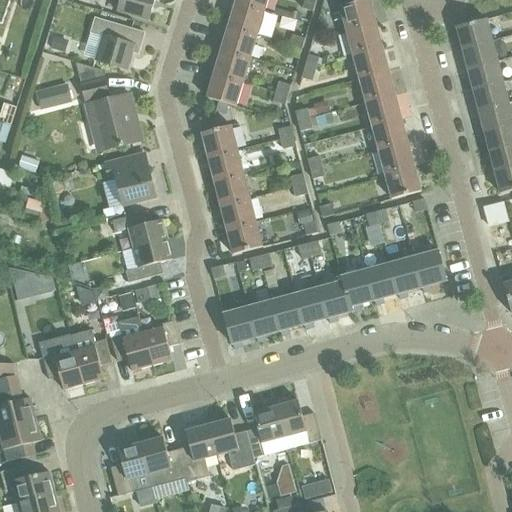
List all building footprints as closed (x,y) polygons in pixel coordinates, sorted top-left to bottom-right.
[(149,22),(155,0),(121,0),(118,13),(149,22)] [(237,0),(236,3),(265,12),(269,0),(237,0)] [(313,12),(317,1),(313,0),(305,0),(303,9),(313,12)] [(347,33),(377,25),(370,0),(341,8),(347,33)] [(265,12),(236,3),(229,27),(258,36),(265,12)] [(91,34),(87,47),(99,51),(96,60),(128,70),(133,54),(139,55),(146,33),(95,18),(91,34)] [(463,50),(493,42),(487,20),(457,28),(463,50)] [(383,49),(377,25),(347,33),(354,57),(383,49)] [(258,36),(229,27),(222,51),(251,59),(258,36)] [(324,45),(327,33),(316,30),(313,42),(324,45)] [(66,52),(69,40),(56,36),(52,48),(66,52)] [(294,36),(291,46),(303,49),(306,39),(294,36)] [(493,42),(463,50),(468,70),(498,63),(493,42)] [(303,49),(291,46),(288,55),(300,59),(303,49)] [(383,49),(354,57),(360,80),(390,72),(383,49)] [(251,59),(222,51),(215,74),(244,83),(251,59)] [(306,67),(316,70),(319,59),(309,56),(306,67)] [(86,102),(109,95),(103,71),(76,63),(86,102)] [(504,83),(498,63),(468,70),(474,91),(504,83)] [(313,82),(316,70),(306,67),(304,73),(302,79),(306,80),(313,82)] [(390,72),(360,80),(367,104),(396,96),(390,72)] [(244,83),(215,74),(208,99),(237,108),(244,83)] [(277,93),(289,96),(292,87),(280,83),(277,93)] [(504,83),(474,91),(479,112),(509,104),(504,83)] [(42,109),(72,101),(68,84),(37,92),(42,109)] [(289,96),(277,93),(274,103),(286,106),(289,96)] [(136,115),(131,95),(90,105),(102,152),(139,143),(132,116),(136,115)] [(396,96),(367,104),(373,128),(402,120),(396,96)] [(328,103),(314,107),(315,109),(317,117),(330,113),(328,103)] [(511,114),(509,104),(479,112),(485,132),(511,124),(511,114)] [(308,109),(296,113),(297,118),(298,123),(310,119),(317,118),(317,117),(315,109),(308,111),(308,109)] [(320,127),(333,124),(331,114),(317,118),(319,126),(320,127)] [(310,119),(298,123),(299,126),(301,132),(308,131),(313,129),(313,128),(319,126),(317,118),(310,119)] [(409,144),(402,120),(373,128),(379,152),(409,144)] [(0,124),(0,141),(4,143),(8,127),(0,124)] [(511,124),(485,132),(490,153),(511,146),(511,124)] [(209,159),(238,152),(232,127),(202,134),(209,159)] [(282,140),(294,137),(291,127),(279,130),(282,140)] [(296,147),(294,137),(282,140),(284,150),(296,147)] [(415,168),(409,144),(379,152),(386,175),(415,168)] [(511,168),(511,146),(490,153),(496,173),(511,168)] [(244,175),(238,152),(209,159),(215,183),(244,175)] [(124,208),(157,199),(150,169),(148,169),(145,155),(106,165),(110,181),(117,179),(124,208)] [(40,161),(24,156),(20,167),(37,172),(40,161)] [(311,170),(323,167),(320,157),(308,160),(311,170)] [(0,181),(13,185),(17,171),(0,166),(0,181)] [(325,177),(323,167),(311,170),(313,180),(325,177)] [(415,168),(386,175),(392,200),(422,192),(415,168)] [(511,168),(496,173),(501,195),(511,192),(511,168)] [(251,199),(244,175),(215,183),(221,207),(251,199)] [(294,188),(306,185),(304,175),(291,178),(294,188)] [(22,185),(20,191),(33,195),(35,189),(22,185)] [(309,195),(306,185),(294,188),(296,198),(309,195)] [(257,223),(251,199),(221,207),(227,231),(257,223)] [(428,210),(425,200),(413,203),(416,213),(428,210)] [(506,200),(489,207),(494,221),(511,214),(506,200)] [(323,219),(335,216),(332,205),(320,208),(323,219)] [(115,207),(104,210),(106,218),(117,216),(115,207)] [(43,208),(40,219),(49,222),(52,211),(43,208)] [(386,210),(376,213),(380,225),(390,222),(386,210)] [(299,226),(312,222),(309,211),(297,215),(299,226)] [(134,249),(168,241),(163,221),(151,224),(148,213),(113,222),(116,234),(129,230),(134,249)] [(380,225),(376,213),(367,216),(370,228),(380,225)] [(60,218),(59,223),(63,227),(68,227),(72,224),(72,219),(69,215),(64,214),(60,218)] [(257,223),(227,231),(234,256),(263,248),(257,223)] [(307,237),(319,234),(316,223),(304,226),(307,237)] [(331,237),(342,233),(339,223),(328,226),(331,237)] [(168,241),(134,249),(140,269),(126,272),(129,284),(164,275),(161,264),(173,260),(168,241)] [(309,245),(312,257),(322,254),(319,242),(309,245)] [(312,257),(309,245),(299,247),(302,259),(312,257)] [(439,252),(415,259),(423,288),(447,282),(439,252)] [(270,255),(261,257),(264,269),(273,267),(270,255)] [(264,269),(261,257),(250,260),(253,272),(264,269)] [(415,259),(391,265),(399,295),(423,288),(415,259)] [(399,295),(391,265),(367,272),(375,301),(399,295)] [(52,277),(9,267),(19,301),(56,291),(52,277)] [(215,280),(226,277),(223,267),(212,270),(215,280)] [(375,301),(367,272),(342,279),(343,283),(344,283),(351,308),(353,307),(375,301)] [(344,283),(343,283),(321,289),(329,319),(354,312),(353,307),(351,308),(344,283)] [(161,284),(136,291),(139,304),(164,297),(161,284)] [(95,292),(77,286),(83,306),(98,301),(95,292)] [(107,287),(95,290),(95,292),(98,301),(110,298),(107,287)] [(321,289),(297,296),(305,325),(329,319),(321,289)] [(131,293),(119,296),(123,308),(124,312),(136,309),(135,305),(131,293)] [(34,334),(69,326),(61,294),(27,302),(34,334)] [(305,325),(297,296),(273,302),(281,332),(305,325)] [(281,332),(273,302),(249,309),(257,338),(281,332)] [(257,338),(249,309),(224,316),(232,345),(257,338)] [(122,336),(111,339),(118,362),(129,359),(133,372),(153,367),(144,335),(140,318),(119,323),(122,336)] [(164,329),(144,335),(153,367),(173,361),(169,348),(181,345),(174,322),(163,325),(164,329)] [(76,353),(85,385),(105,380),(101,367),(112,364),(106,340),(95,343),(92,331),(71,337),(76,353)] [(85,385),(76,353),(71,337),(40,345),(41,351),(43,358),(49,381),(61,378),(64,391),(85,385)] [(0,429),(36,420),(31,399),(20,402),(14,377),(14,372),(14,365),(0,365),(0,429)] [(299,402),(277,408),(288,450),(322,441),(315,414),(303,417),(299,402)] [(259,429),(247,432),(254,459),(288,450),(277,408),(254,414),(259,429)] [(36,420),(0,429),(0,431),(3,442),(0,442),(0,465),(37,455),(34,444),(42,442),(36,420)] [(231,420),(209,426),(217,457),(229,454),(234,472),(256,466),(254,459),(247,432),(236,435),(231,420)] [(217,457),(209,426),(187,432),(191,447),(179,451),(187,479),(188,483),(210,477),(206,460),(217,457)] [(164,439),(142,445),(153,488),(187,479),(179,451),(168,454),(164,439)] [(123,466),(111,469),(119,497),(137,492),(141,508),(157,504),(153,488),(142,445),(119,451),(123,466)] [(19,504),(55,494),(50,473),(30,478),(27,466),(1,473),(7,494),(16,492),(19,504)] [(317,484),(303,487),(307,500),(320,496),(317,484)] [(60,511),(55,494),(19,504),(20,511),(60,511)] [(280,511),(281,510),(303,504),(300,495),(278,501),(280,511)] [(280,511),(275,511),(327,511),(328,511),(327,511),(311,511),(309,503),(303,504),(281,510),(281,511),(280,511)]
